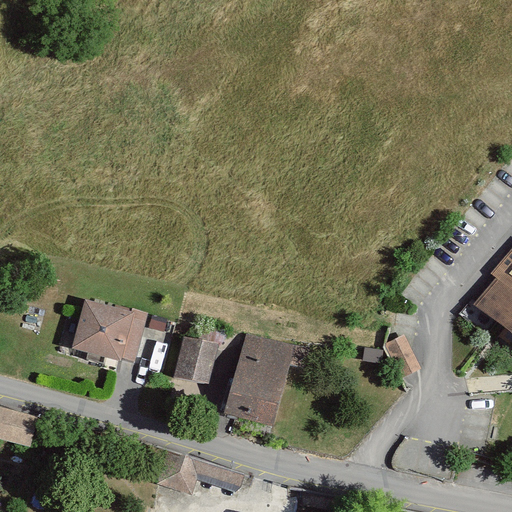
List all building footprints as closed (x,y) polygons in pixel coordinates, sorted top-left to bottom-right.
[(511,250),(463,310),(511,350),(511,250)] [(145,317),(81,300),(67,352),(131,369),(145,317)] [(296,349),(241,333),(218,416),(272,431),(296,349)] [(215,349),(179,339),(167,383),(202,393),(215,349)] [(401,339),(382,348),(401,384),(420,375),(401,339)] [(33,420),(0,410),(0,446),(24,453),(33,420)] [(238,480),(162,458),(153,489),(189,500),(193,485),(233,497),(238,480)]
